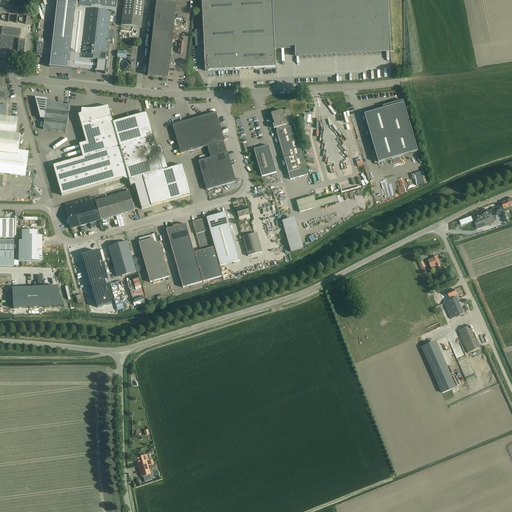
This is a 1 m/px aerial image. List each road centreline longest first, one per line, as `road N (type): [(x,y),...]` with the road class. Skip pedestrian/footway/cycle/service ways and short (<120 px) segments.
road 1 (tertiary): [(119,350),(299,294),(439,224)]
road 2 (unclassified): [(245,188),(75,242),(58,234),(48,202)]
road 3 (unclassified): [(223,94),(14,83)]
road 4 (unclassified): [(511,387),(439,224)]
road 5 (unclassified): [(398,81),(223,94)]
road 6 (unclassified): [(128,511),(119,350)]
road 7 (unclassified): [(48,202),(14,83)]
